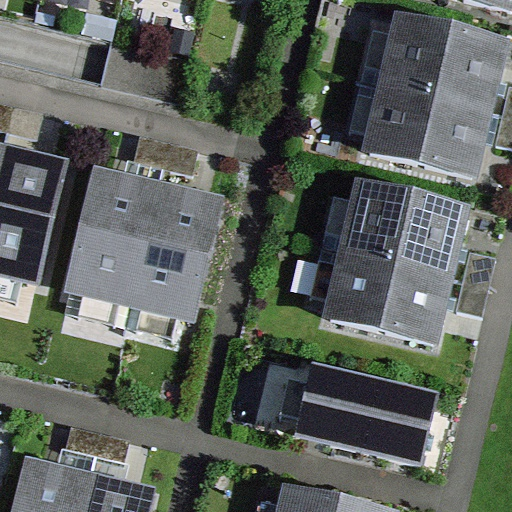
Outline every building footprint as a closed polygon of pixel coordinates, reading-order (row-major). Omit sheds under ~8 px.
[(511,0),(416,0),(511,20),(511,0)] [(378,168),(493,193),(511,106),(511,53),(408,31),(378,168)] [(72,178),(0,162),(0,270),(49,281),(72,178)] [(225,212),(102,186),(80,288),(203,315),(225,212)] [(342,337),(456,362),(485,226),(371,201),(342,337)] [(427,472),(441,408),(332,385),(318,449),(427,472)] [(152,511),(154,508),(30,482),(23,511),(152,511)]
